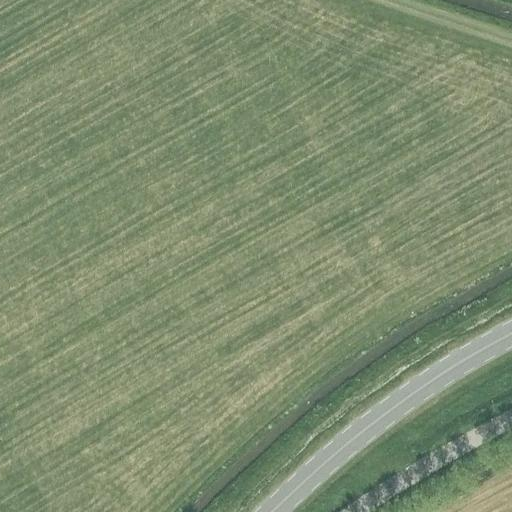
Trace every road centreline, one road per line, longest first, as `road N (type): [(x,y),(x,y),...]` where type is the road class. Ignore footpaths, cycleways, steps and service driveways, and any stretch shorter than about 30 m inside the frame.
road 1 (primary): [(272,511),(393,407),(511,333)]
road 2 (unclassified): [(356,511),(511,419)]
